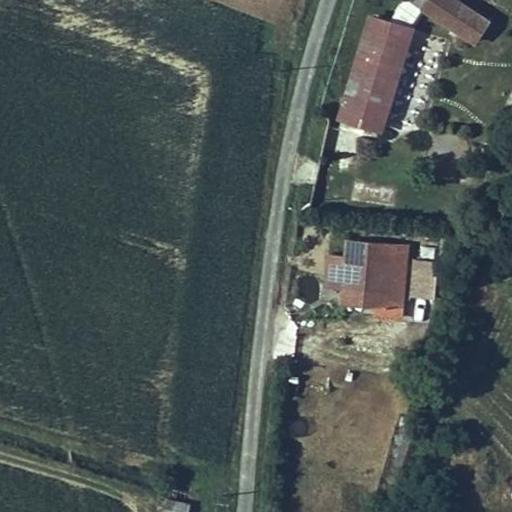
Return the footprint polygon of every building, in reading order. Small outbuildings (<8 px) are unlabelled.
[(428,0),(469,29),(484,7),(474,0),(428,0)] [(403,13),(366,2),(339,103),(376,113),(403,13)] [(317,263),(333,265),(377,270),(380,244),(321,236),(317,263)] [(377,270),(333,265),(332,276),(376,280),(377,270)] [(163,511),(188,511),(190,499),(165,496),(163,511)]
